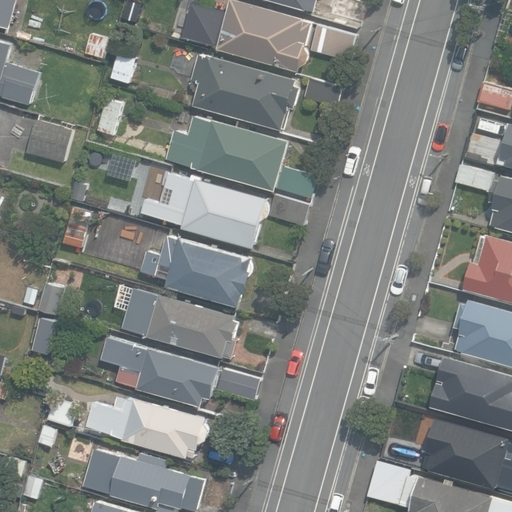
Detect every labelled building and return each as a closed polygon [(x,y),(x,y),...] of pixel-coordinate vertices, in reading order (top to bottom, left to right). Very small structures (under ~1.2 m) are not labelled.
[(0,0),(0,23),(0,24),(1,21),(12,24),(18,0),(0,0)] [(139,22),(145,3),(135,0),(129,0),(124,18),(139,22)] [(221,44),(220,46),(300,69),(301,66),(310,61),(313,51),(309,44),(315,21),(308,19),(308,16),(251,0),(232,0),(229,11),(216,8),(218,1),(213,0),(199,0),(198,3),(194,2),(185,33),(221,44)] [(281,0),(309,8),(310,7),(316,8),(318,0),(281,0)] [(367,0),(334,0),(330,13),(361,22),(367,0)] [(360,33),(320,22),(313,48),(353,58),(360,33)] [(93,31),(87,52),(108,57),(114,37),(93,31)] [(0,78),(4,79),(0,92),(32,102),(41,70),(8,61),(13,42),(0,38),(0,78)] [(133,81),(139,56),(120,51),(113,76),(133,81)] [(203,80),(197,103),(285,128),(285,126),(288,127),(294,108),(292,107),(292,106),(297,107),(303,85),(298,83),(300,77),(211,51),(210,53),(202,51),(194,77),(203,80)] [(341,105),(346,86),(312,77),(307,95),(341,105)] [(480,99),(511,108),(511,87),(486,79),(480,99)] [(117,133),(126,101),(108,96),(100,128),(117,133)] [(511,120),(511,118),(511,117),(480,108),(474,129),(507,138),(511,120)] [(194,166),(278,189),(293,138),(216,117),(215,119),(196,114),(191,132),(177,128),(169,157),(194,164),(194,166)] [(76,127),(39,117),(30,150),(67,160),(73,138),(76,127)] [(507,138),(501,161),(511,164),(511,120),(507,138)] [(78,123),(73,138),(86,142),(91,127),(78,123)] [(97,154),(100,144),(89,141),(86,151),(97,154)] [(96,163),(142,173),(146,157),(99,146),(96,163)] [(496,172),(463,162),(458,180),(490,190),(496,172)] [(320,175),(286,165),(280,186),(314,196),(320,175)] [(184,226),(256,245),(264,219),(266,217),(269,216),(270,214),(271,210),(271,206),(271,203),(270,201),(272,196),(199,175),(198,178),(171,170),(162,201),(147,197),(143,211),(185,223),(184,226)] [(511,173),(505,172),(503,179),(498,177),(492,199),(497,201),(495,207),(497,208),(493,223),(511,227),(511,173)] [(313,203),(277,192),(271,214),(307,224),(313,203)] [(66,241),(85,246),(94,212),(75,207),(66,241)] [(475,258),(467,286),(511,298),(511,237),(490,231),(489,234),(485,233),(477,259),(475,258)] [(149,247),(143,269),(171,277),(169,284),(242,305),(246,290),(248,291),(255,267),(255,264),(254,263),(253,262),(255,254),(182,234),(182,236),(169,232),(163,252),(149,247)] [(130,308),(125,325),(151,333),(151,334),(226,355),(227,353),(235,355),(240,337),(237,336),(241,319),(237,318),(238,313),(162,291),(162,292),(123,281),(117,304),(130,308)] [(64,292),(47,287),(41,308),(58,312),(64,292)] [(465,350),(511,363),(511,307),(472,296),(471,302),(464,300),(456,325),(463,328),(458,346),(465,349),(465,350)] [(0,325),(5,327),(11,311),(0,307),(0,325)] [(51,351),(60,319),(42,315),(35,347),(51,351)] [(140,386),(204,404),(207,395),(215,397),(224,364),(109,332),(102,357),(110,360),(104,381),(120,385),(122,379),(141,385),(140,386)] [(511,370),(447,353),(433,404),(511,426),(511,370)] [(264,376),(226,365),(220,387),(257,398),(264,376)] [(57,393),(51,416),(82,425),(84,414),(78,413),(82,400),(57,393)] [(116,406),(96,400),(89,423),(128,434),(127,436),(190,454),(190,453),(196,454),(198,446),(201,447),(203,442),(210,438),(212,427),(208,421),(209,415),(136,395),(136,397),(129,395),(129,396),(120,394),(116,406)] [(430,450),(426,465),(499,486),(500,482),(511,485),(511,435),(439,415),(429,449),(430,450)] [(61,427),(46,423),(36,457),(43,460),(49,443),(55,445),(61,427)] [(386,436),(381,456),(415,466),(421,446),(386,436)] [(97,445),(86,483),(114,491),(113,493),(160,506),(159,510),(165,511),(176,511),(179,504),(199,510),(209,477),(169,466),(172,457),(143,449),(141,458),(97,445)] [(511,511),(511,500),(496,496),(497,494),(456,482),(457,479),(448,476),(447,480),(422,473),(420,475),(413,472),(415,466),(381,456),(370,493),(413,505),(410,511),(511,511)] [(30,473),(25,492),(40,497),(46,478),(30,473)] [(146,511),(98,499),(94,511),(146,511)]
